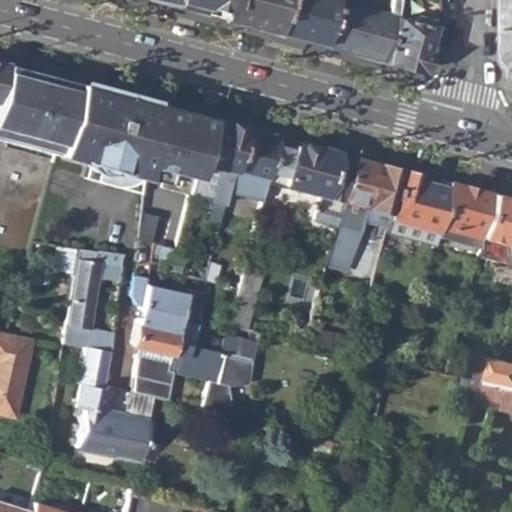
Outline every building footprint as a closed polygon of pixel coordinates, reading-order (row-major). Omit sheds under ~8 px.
[(181,0),(202,6),(201,12),(222,17),(226,0),(181,0)] [(226,0),(222,17),(269,31),(274,0),(226,0)] [(274,0),(269,31),(318,43),(326,0),(274,0)] [(385,0),(382,13),(337,0),(326,0),(318,43),(382,60),(392,13),(394,0),(385,0)] [(412,18),(392,13),(382,60),(418,70),(423,66),(426,51),(424,46),(430,17),(413,14),(412,18)] [(0,247),(26,255),(29,241),(54,151),(74,81),(25,68),(3,62),(0,72),(0,247)] [(89,162),(130,172),(130,166),(140,98),(74,81),(54,151),(89,162)] [(140,98),(130,166),(130,172),(142,176),(151,101),(140,98)] [(210,116),(151,101),(142,176),(159,180),(158,185),(187,193),(195,160),(197,160),(198,153),(210,116)] [(198,153),(197,160),(219,165),(214,185),(210,198),(222,202),(224,191),(243,126),(210,116),(198,153)] [(243,126),(224,191),(259,199),(265,179),(273,150),(277,135),(243,126)] [(273,150),(265,179),(320,193),(313,219),(333,224),(351,159),(351,157),(335,152),(335,150),(300,141),(299,144),(293,143),(290,155),(273,150)] [(342,266),(359,218),(385,226),(387,218),(401,167),(352,155),(351,157),(351,159),(333,224),(323,261),(342,266)] [(192,180),(214,185),(219,165),(197,160),(192,180)] [(84,178),(127,191),(130,172),(89,162),(84,178)] [(401,167),(387,218),(434,230),(435,226),(446,186),(418,179),(420,173),(401,167)] [(140,194),(142,176),(130,172),(127,191),(140,194)] [(446,186),(435,226),(448,230),(446,237),(463,241),(465,234),(478,237),(491,191),(448,180),(446,186)] [(478,237),(510,245),(511,245),(511,196),(491,191),(478,237)] [(134,237),(148,241),(154,215),(137,211),(134,237)] [(430,243),(434,230),(387,218),(385,226),(384,231),(430,243)] [(69,273),(74,247),(53,245),(50,265),(54,271),(69,273)] [(87,329),(93,279),(95,269),(116,273),(119,253),(74,247),(69,273),(57,344),(81,348),(105,351),(107,351),(109,333),(87,329)] [(115,283),(116,273),(95,269),(93,279),(115,283)] [(130,328),(190,345),(196,322),(177,317),(184,290),(129,275),(127,292),(132,305),(136,306),(130,328)] [(169,371),(203,380),(197,406),(223,411),(226,399),(223,383),(213,381),(218,352),(217,351),(190,345),(130,328),(128,340),(135,346),(129,371),(167,379),(169,371)] [(0,415),(12,418),(29,338),(3,333),(0,332),(0,415)] [(221,337),(217,351),(218,352),(248,359),(251,345),(221,337)] [(73,444),(137,459),(146,420),(100,410),(105,388),(99,386),(98,384),(105,351),(81,348),(76,382),(80,383),(75,406),(81,407),(73,444)] [(511,365),(494,361),(488,384),(511,389),(511,365)] [(128,390),(164,398),(167,379),(129,371),(128,390)] [(485,396),(511,402),(511,389),(488,384),(485,396)] [(308,448),(326,452),(329,440),(311,436),(308,448)] [(24,511),(63,511),(29,502),(25,511),(24,511)] [(0,511),(24,511),(25,511),(0,503),(0,511)] [(511,511),(511,507),(497,503),(493,511),(511,511)]
